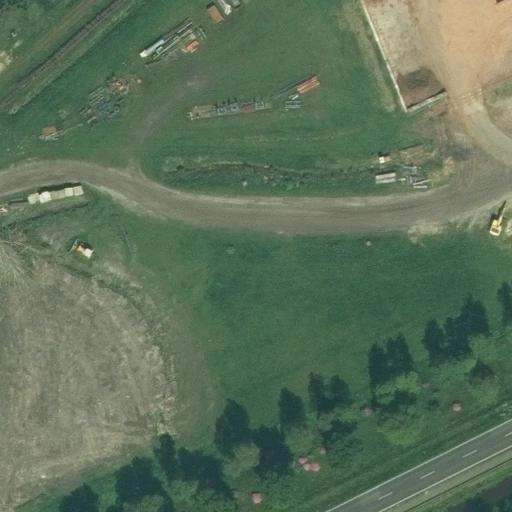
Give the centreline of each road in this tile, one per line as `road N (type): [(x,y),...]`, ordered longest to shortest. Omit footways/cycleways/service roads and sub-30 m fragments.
road 1 (track): [(511,171),(450,200),(254,220),(23,195),(0,204)]
road 2 (tertiary): [(346,511),(511,428)]
